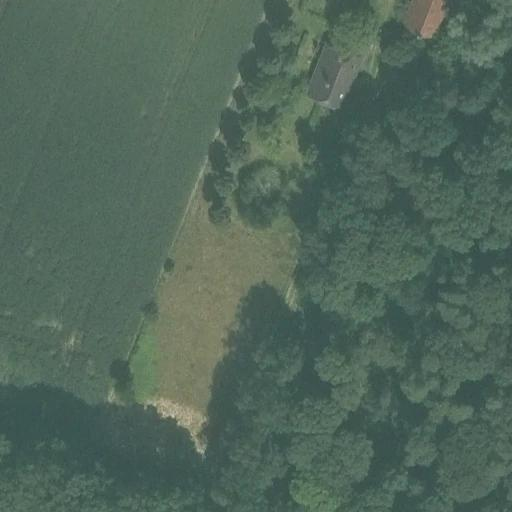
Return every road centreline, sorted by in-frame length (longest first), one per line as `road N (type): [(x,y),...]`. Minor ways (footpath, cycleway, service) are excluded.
road 1 (track): [(367,98),(211,511)]
road 2 (unclassified): [(165,511),(0,474)]
